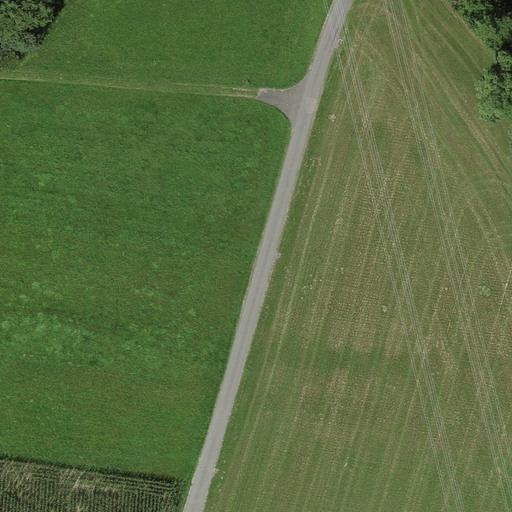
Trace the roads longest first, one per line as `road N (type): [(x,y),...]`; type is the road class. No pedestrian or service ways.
road 1 (unclassified): [(190,511),(344,0)]
road 2 (track): [(0,73),(311,99)]
